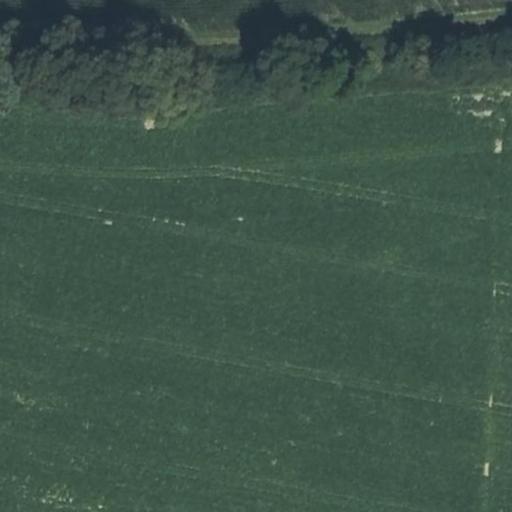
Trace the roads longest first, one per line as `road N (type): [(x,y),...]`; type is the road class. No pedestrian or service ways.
road 1 (track): [(511,10),(155,38),(0,29)]
road 2 (track): [(0,72),(155,81),(511,58)]
